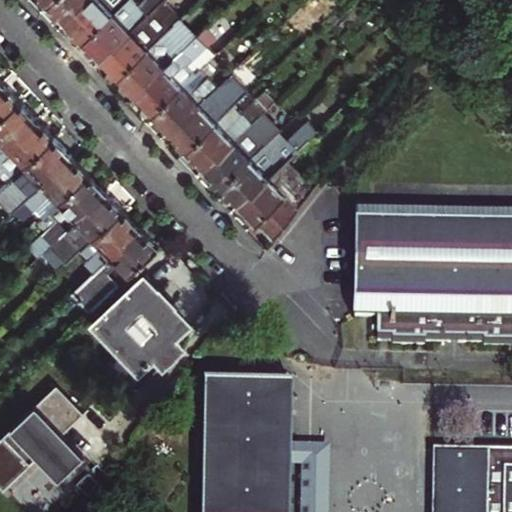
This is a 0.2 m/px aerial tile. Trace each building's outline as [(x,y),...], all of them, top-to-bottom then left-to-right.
[(52,0),(51,2),(68,20),(70,22),(84,9),(80,4),(84,0),(52,0)] [(84,9),(70,22),(85,38),(113,11),(108,5),(112,0),(84,0),(80,4),(84,9)] [(124,0),(113,11),(85,38),(102,55),(116,42),(119,45),(133,32),(131,29),(161,0),(143,0),(140,3),(136,0),(124,0)] [(116,42),(102,55),(103,57),(120,74),(173,24),(181,16),(166,0),(161,0),(131,29),(133,32),(119,45),(116,42)] [(112,0),(108,5),(113,11),(124,0),(112,0)] [(173,24),(120,74),(138,93),(140,95),(153,81),(150,78),(164,64),(166,66),(199,34),(192,33),(185,31),(178,28),(173,24)] [(153,81),(140,95),(155,111),(197,71),(189,62),(208,44),(199,34),(166,66),(164,64),(150,78),(153,81)] [(201,66),(197,71),(155,111),(170,126),(184,113),(188,117),(202,104),(200,102),(218,84),(201,66)] [(0,117),(20,99),(2,79),(0,80),(0,117)] [(184,113),(170,126),(172,129),(188,146),(217,120),(231,106),(223,98),(228,94),(218,84),(200,102),(202,104),(188,117),(184,113)] [(267,89),(243,111),(225,128),(217,120),(188,146),(207,165),(208,167),(222,154),(219,150),(234,136),(235,138),(263,112),(276,99),(267,89)] [(20,99),(0,117),(0,152),(10,143),(8,141),(22,128),(25,131),(39,118),(20,99)] [(231,106),(217,120),(225,128),(243,111),(235,102),(231,106)] [(283,143),(275,135),(266,142),(252,156),(224,183),(240,200),(254,187),(257,190),(271,177),(270,175),(295,150),(303,143),(334,113),(325,104),(310,119),(309,118),(283,143)] [(222,154),(208,167),(217,177),(224,183),(252,156),(266,142),(275,135),(280,129),(263,112),(235,138),(234,136),(219,150),(222,154)] [(55,135),(39,118),(25,131),(22,128),(8,141),(10,143),(0,152),(0,170),(6,165),(14,174),(55,135)] [(55,135),(14,174),(22,182),(6,197),(16,207),(44,179),(46,181),(60,168),(56,164),(70,151),(55,135)] [(240,200),(269,231),(292,209),(283,200),(315,171),(295,150),(270,175),(271,177),(257,190),(254,187),(240,200)] [(35,206),(44,215),(49,211),(62,198),(90,172),(72,153),(70,151),(56,164),(60,168),(46,181),(44,179),(16,207),(24,216),(35,206)] [(90,172),(62,198),(49,211),(56,219),(66,229),(80,217),(77,215),(92,201),(95,205),(109,192),(107,190),(90,172)] [(80,217),(97,235),(125,208),(115,198),(109,192),(95,205),(92,201),(77,215),(80,217)] [(125,208),(97,235),(105,243),(91,256),(87,260),(97,270),(105,262),(114,253),(115,255),(130,241),(127,238),(140,225),(125,208)] [(511,216),(350,216),(349,317),(373,318),(373,342),(389,342),(389,345),(419,345),(419,343),(479,343),(479,346),(510,346),(510,343),(511,343),(511,216)] [(80,217),(66,229),(61,235),(77,253),(84,247),(97,235),(80,217)] [(33,249),(39,255),(55,240),(61,235),(66,229),(56,219),(33,240),(33,249)] [(159,245),(140,225),(127,238),(130,241),(115,255),(114,253),(105,262),(97,270),(77,289),(93,307),(159,245)] [(97,235),(84,247),(91,256),(105,243),(97,235)] [(190,321),(145,272),(96,319),(121,347),(110,357),(137,387),(182,343),(175,335),(190,321)] [(0,436),(0,479),(5,485),(37,454),(58,476),(79,456),(59,434),(54,430),(62,423),(66,427),(84,410),(58,382),(0,436)] [(291,387),(205,386),(203,511),(290,511),(290,450),(291,387)] [(54,430),(59,434),(66,427),(62,423),(54,430)] [(478,452),(433,451),(431,511),(511,511),(511,453),(487,453),(487,428),(478,428),(478,452)] [(327,511),(328,450),(290,450),(290,511),(327,511)]
